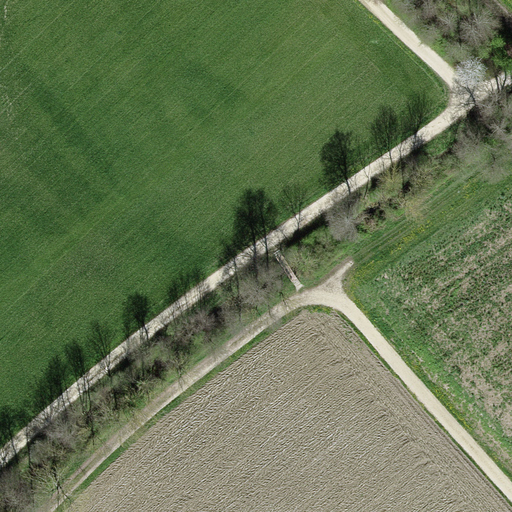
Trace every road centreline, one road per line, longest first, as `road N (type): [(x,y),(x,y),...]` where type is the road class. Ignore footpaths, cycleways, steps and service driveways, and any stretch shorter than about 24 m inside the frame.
road 1 (track): [(270,241),(48,405),(0,458)]
road 2 (track): [(53,511),(161,397),(308,296)]
road 3 (track): [(325,286),(511,496)]
road 4 (track): [(469,100),(270,241)]
road 5 (track): [(469,100),(366,0)]
